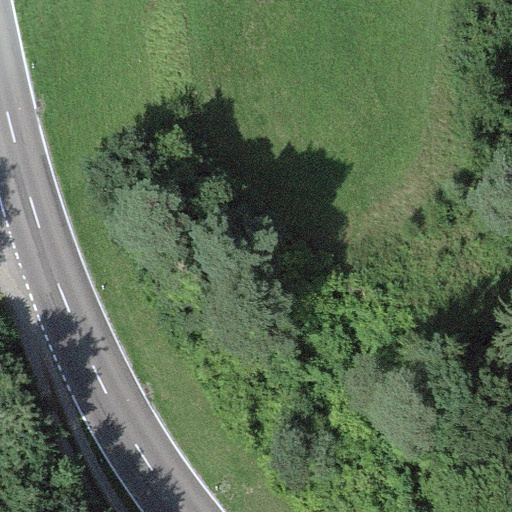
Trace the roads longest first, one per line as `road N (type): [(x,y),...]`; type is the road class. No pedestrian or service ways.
road 1 (tertiary): [(185,511),(131,441),(60,284),(0,64)]
road 2 (track): [(0,249),(36,350),(97,486),(117,511)]
